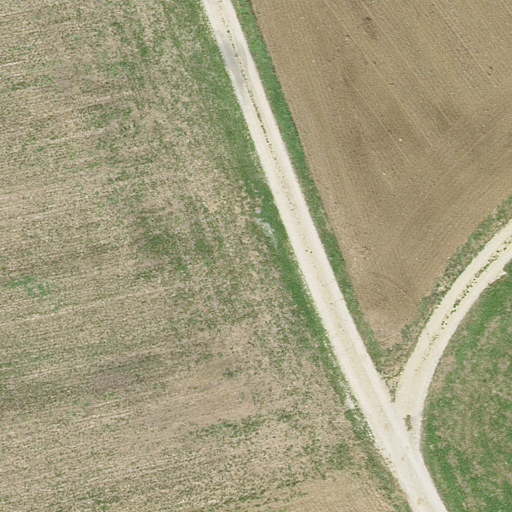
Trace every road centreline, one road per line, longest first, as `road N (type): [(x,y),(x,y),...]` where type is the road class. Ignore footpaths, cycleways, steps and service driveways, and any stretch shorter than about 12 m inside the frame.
road 1 (track): [(427,511),(289,220),(206,0)]
road 2 (track): [(511,230),(475,261),(422,351),(391,448)]
